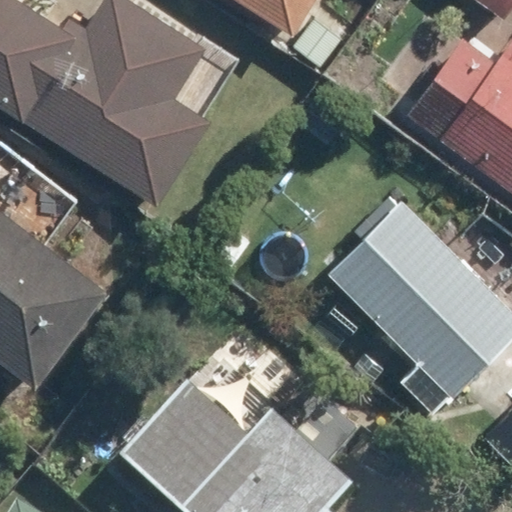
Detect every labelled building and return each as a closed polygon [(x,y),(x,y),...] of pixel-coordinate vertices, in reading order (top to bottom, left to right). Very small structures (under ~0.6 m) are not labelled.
[(0,0),(0,107),(154,204),(208,117),(175,96),(205,49),(127,0),(101,0),(76,39),(11,0),(0,0)] [(250,0),(309,36),(331,0),(250,0)] [(511,0),(484,0),(511,20),(511,0)] [(325,23),(307,49),(331,66),(350,40),(325,23)] [(511,67),(509,72),(473,45),(418,118),(511,187),(511,67)] [(319,91),(296,120),(326,144),(350,114),(319,91)] [(0,148),(0,353),(41,385),(115,290),(0,200),(0,157),(4,152),(0,148)] [(511,303),(412,205),(342,276),(430,364),(411,383),(445,416),(463,398),(465,400),(511,351),(511,303)] [(217,219),(192,252),(223,276),(247,244),(217,219)] [(183,511),(349,511),(364,496),(287,422),(258,453),(200,398),(136,467),(183,511)] [(92,420),(61,461),(87,481),(118,440),(92,420)]
